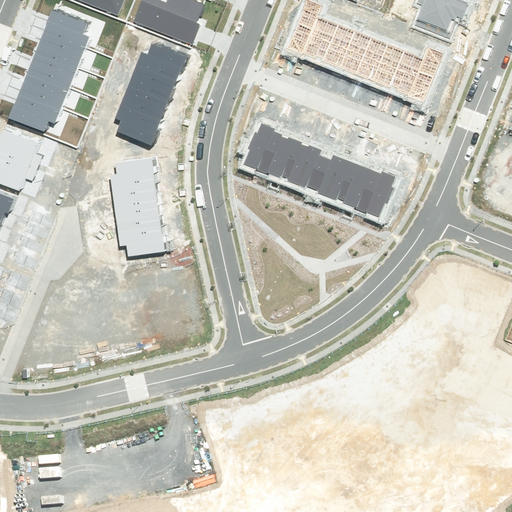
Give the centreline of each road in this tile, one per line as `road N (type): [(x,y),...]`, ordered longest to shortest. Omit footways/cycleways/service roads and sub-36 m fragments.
road 1 (residential): [(242,356),(210,161),(236,60)]
road 2 (residential): [(0,405),(48,405),(242,356)]
road 3 (residential): [(236,60),(458,149)]
road 4 (residential): [(0,384),(70,198)]
road 5 (residential): [(276,478),(394,450),(441,411)]
road 6 (residential): [(458,149),(511,15)]
road 7 (residential): [(441,411),(349,305)]
road 8 (residential): [(242,356),(295,342),(349,305)]
